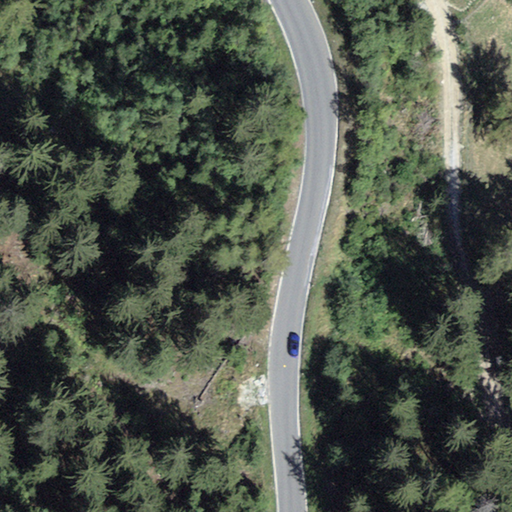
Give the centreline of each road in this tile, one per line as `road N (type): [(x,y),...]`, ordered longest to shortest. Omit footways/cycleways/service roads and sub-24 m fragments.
road 1 (tertiary): [(293,511),(281,372),(320,123),(314,66),(288,0)]
road 2 (track): [(433,0),(453,74),(456,240),(511,463)]
